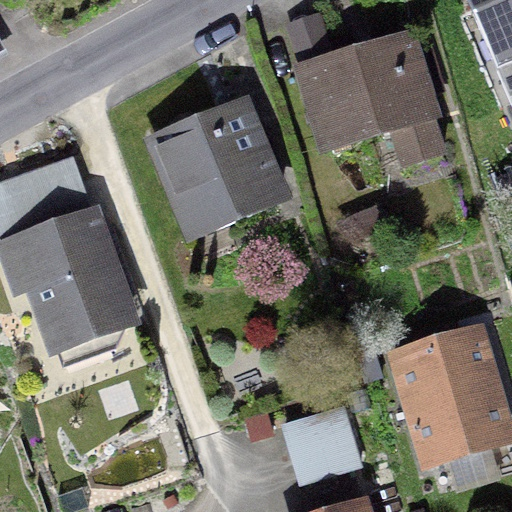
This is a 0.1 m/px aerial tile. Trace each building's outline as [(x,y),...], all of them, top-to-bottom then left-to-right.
[(511,0),(469,0),(511,102),(511,0)] [(401,29),(284,67),(311,147),(373,127),(385,166),(440,148),(401,29)] [(234,98),(135,137),(174,238),(274,199),(234,98)] [(83,205),(8,232),(50,347),(125,320),(83,205)] [(476,324),(380,350),(412,467),(508,441),(476,324)] [(340,406),(286,421),(302,482),(357,467),(340,406)] [(359,511),(356,500),(310,511),(359,511)]
